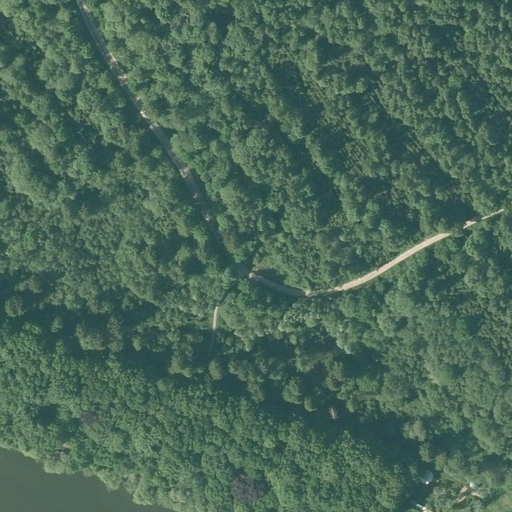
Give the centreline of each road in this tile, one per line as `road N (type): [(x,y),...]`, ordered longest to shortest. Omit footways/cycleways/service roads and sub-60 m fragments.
road 1 (track): [(0,315),(417,457)]
road 2 (track): [(80,0),(245,272)]
road 3 (track): [(511,202),(337,289),(282,292),(245,272)]
